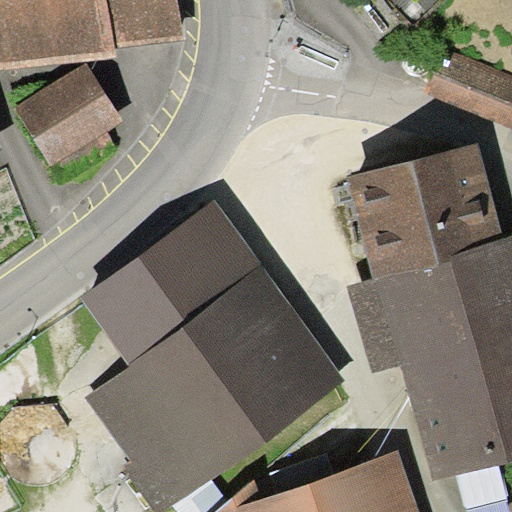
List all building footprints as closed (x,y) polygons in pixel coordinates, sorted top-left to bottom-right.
[(0,0),(0,70),(116,57),(115,49),(183,40),(177,0),(0,0)] [(511,76),(445,48),(427,91),(511,126),(511,76)] [(87,62),(15,108),(63,182),(118,148),(107,131),(124,120),(87,62)] [(348,177),(375,278),(449,258),(448,254),(505,238),(478,141),(348,177)] [(345,380),(215,199),(80,296),(130,366),(85,398),(130,460),(122,466),(154,511),(160,511),(172,503),(210,476),(345,380)] [(375,278),(347,287),(372,373),(401,365),(433,478),(511,455),(511,236),(505,238),(448,254),(449,258),(375,278)] [(214,511),(419,511),(399,451),(263,498),(255,478),(228,501),(214,511)] [(214,511),(228,501),(210,476),(172,503),(178,511),(214,511)]
